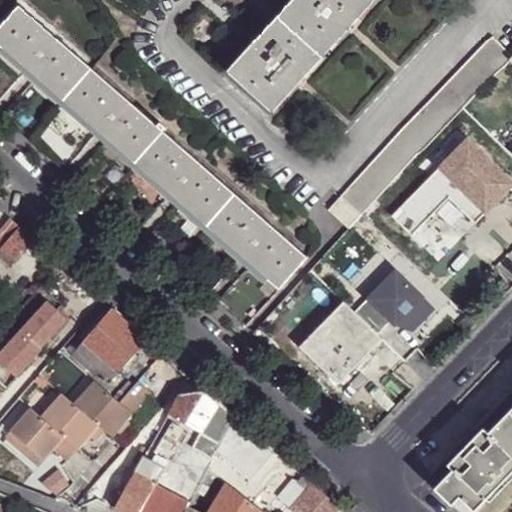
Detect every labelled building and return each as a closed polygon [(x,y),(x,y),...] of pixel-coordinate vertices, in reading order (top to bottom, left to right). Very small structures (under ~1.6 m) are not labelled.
[(324,58),(373,3),(370,0),(294,0),(279,17),(324,58)] [(0,27),(0,46),(2,48),(26,70),(35,77),(63,101),(92,69),(19,6),(0,27)] [(274,113),(324,58),(279,17),(258,41),(230,73),(274,113)] [(483,45),(503,64),(508,59),(511,56),(491,37),(483,45)] [(474,54),(495,73),(503,64),(483,45),(474,54)] [(242,255),(208,226),(179,201),(171,194),(136,164),(107,139),(99,132),(63,101),(35,77),(26,70),(2,48),(0,50),(0,54),(266,284),(269,279),(251,263),(242,255)] [(466,64),(486,83),(495,73),(474,54),(466,64)] [(457,73),(477,92),(486,83),(466,64),(457,73)] [(136,164),(165,132),(159,126),(92,69),(63,101),(99,132),(107,139),(136,164)] [(448,83),(468,102),(477,92),(457,73),(448,83)] [(438,94),(459,113),(468,102),(448,83),(438,94)] [(430,103),(450,122),(459,113),(438,94),(430,103)] [(421,112),(441,131),(450,122),(430,103),(421,112)] [(412,121),(433,140),(441,131),(421,112),(412,121)] [(404,130),(425,149),(433,140),(412,121),(404,130)] [(159,126),(165,132),(168,128),(162,123),(159,126)] [(416,158),(420,155),(425,149),(404,130),(396,139),(416,158)] [(511,172),(470,131),(390,212),(410,232),(427,214),(454,240),(511,180),(511,172)] [(208,226),(237,195),(165,132),(136,164),(171,194),(179,201),(208,226)] [(408,168),(416,158),(396,139),(387,149),(408,168)] [(399,177),(408,168),(387,149),(378,158),(399,177)] [(390,186),(399,177),(378,158),(370,167),(390,186)] [(381,196),(390,186),(370,167),(360,177),(381,196)] [(372,206),(381,196),(360,177),(351,187),(372,206)] [(364,215),(372,206),(351,187),(343,196),(364,215)] [(309,257),(237,195),(208,226),(242,255),(251,263),(269,279),(282,290),(309,257)] [(351,228),(364,215),(343,196),(331,209),(351,228)] [(0,224),(2,226),(9,218),(4,214),(0,210),(0,224)] [(0,228),(0,248),(1,250),(20,229),(9,218),(2,226),(0,228)] [(1,250),(14,261),(33,240),(20,229),(1,250)] [(1,250),(0,251),(0,258),(9,265),(14,261),(1,250)] [(55,271),(61,265),(45,251),(39,257),(55,271)] [(414,289),(387,318),(415,345),(442,316),(414,289)] [(342,382),(385,334),(342,296),(299,344),(342,382)] [(88,319),(97,326),(111,309),(103,301),(88,319)] [(48,303),(0,357),(0,367),(16,382),(43,352),(39,349),(66,319),(48,303)] [(118,374),(148,340),(111,309),(97,326),(82,342),(93,352),(118,374)] [(93,352),(82,342),(75,350),(93,365),(99,371),(111,382),(118,374),(93,352)] [(93,365),(75,350),(72,354),(88,369),(93,365)] [(95,375),(99,371),(93,365),(88,369),(95,375)] [(74,405),(94,382),(86,375),(65,398),(74,405)] [(120,420),(124,423),(151,392),(138,380),(118,403),(94,382),(74,405),(65,398),(61,395),(41,418),(30,408),(5,438),(21,453),(27,447),(43,461),(54,450),(67,462),(87,439),(83,436),(86,433),(90,435),(96,440),(105,430),(112,436),(121,427),(117,423),(120,420)] [(221,445),(235,416),(207,391),(182,394),(169,414),(175,418),(201,433),(221,445)] [(511,398),(500,411),(511,422),(511,398)] [(472,511),(511,473),(511,422),(500,411),(480,431),(475,427),(437,465),(442,471),(423,489),(442,509),(452,500),(462,511),(472,511)] [(175,418),(169,414),(161,428),(167,431),(175,418)] [(276,452),(235,416),(221,445),(216,452),(250,482),(276,452)] [(372,432),(380,424),(372,417),(365,426),(372,432)] [(216,452),(221,445),(201,433),(179,475),(158,464),(145,457),(116,508),(122,511),(185,511),(189,506),(209,468),(216,452)] [(159,434),(145,457),(155,454),(164,437),(159,434)] [(257,488),(250,482),(216,452),(209,468),(227,483),(253,504),(262,493),(257,488)] [(284,458),(276,452),(250,482),(257,488),(284,458)] [(155,454),(145,457),(158,464),(162,458),(155,454)] [(59,470),(35,491),(53,498),(69,485),(59,470)] [(303,475),(297,482),(306,490),(290,509),(294,511),(337,511),(341,508),(303,475)] [(262,511),(253,504),(227,483),(209,511),(262,511)] [(356,511),(367,511),(355,500),(350,506),(356,511)]
